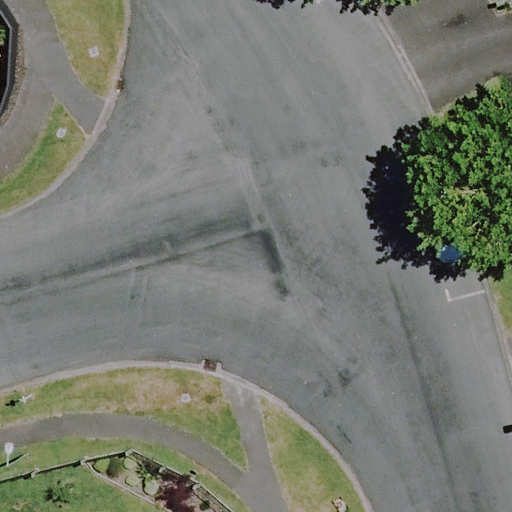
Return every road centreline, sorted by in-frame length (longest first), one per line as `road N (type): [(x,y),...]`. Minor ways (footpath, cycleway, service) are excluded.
road 1 (residential): [(0,291),(341,200)]
road 2 (residential): [(341,200),(410,359),(453,511)]
road 3 (residential): [(237,0),(341,200)]
